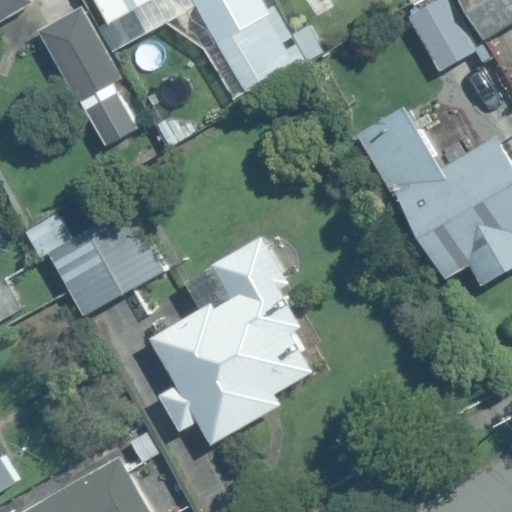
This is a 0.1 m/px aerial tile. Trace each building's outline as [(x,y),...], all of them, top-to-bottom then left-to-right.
[(37,0),(0,0),(0,22),(38,0),(37,0)] [(98,0),(112,23),(154,0),(98,0)] [(441,0),(417,13),(418,15),(445,64),(480,44),(455,0),(441,0)] [(511,22),(511,0),(467,0),(489,36),(511,22)] [(83,1),(42,26),(116,147),(147,128),(122,87),(132,81),(83,1)] [(274,6),(222,41),(260,97),(287,79),(332,49),(316,25),(300,36),(278,3),(274,6)] [(367,133),(373,143),(452,275),(478,260),(491,282),(511,269),(511,149),(503,135),(451,167),(414,105),(367,133)] [(94,316),(99,312),(172,267),(139,213),(61,261),(94,316)] [(220,443),(228,438),(288,402),(282,391),(322,367),(300,331),(311,325),(288,288),(299,281),(269,232),(218,262),(239,298),(226,307),(221,298),(158,336),(186,383),(166,395),(187,430),(205,419),(220,443)] [(0,493),(20,481),(22,480),(6,454),(0,457),(0,493)] [(156,511),(126,457),(29,511),(156,511)]
